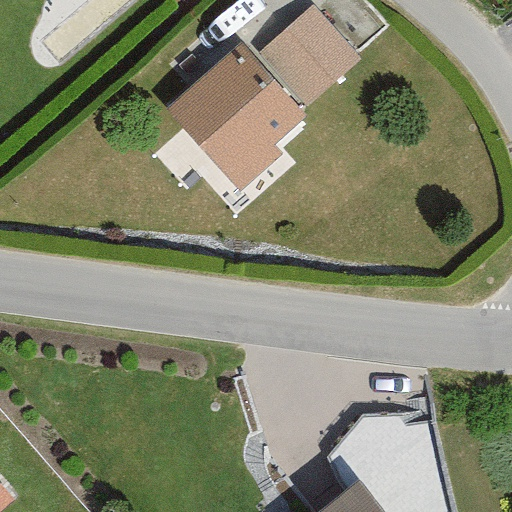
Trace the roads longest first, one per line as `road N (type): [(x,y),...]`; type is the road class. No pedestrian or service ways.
road 1 (unclassified): [(511,347),(0,276)]
road 2 (unknown): [(342,328),(331,465)]
road 3 (residential): [(511,107),(501,78),(433,0)]
